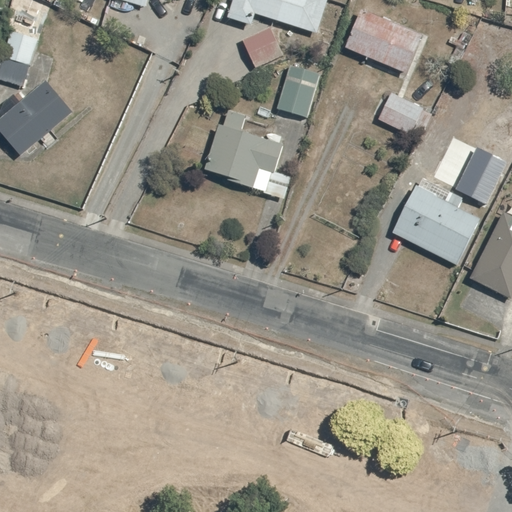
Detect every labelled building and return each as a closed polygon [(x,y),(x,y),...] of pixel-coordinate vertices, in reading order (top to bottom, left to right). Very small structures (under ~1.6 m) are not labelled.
[(0,81),(24,89),(49,8),(23,0),(21,0),(2,62),(0,60),(0,81)] [(78,0),(54,0),(52,5),(70,15),(78,0)] [(114,0),(146,9),(148,0),(114,0)] [(230,0),(225,19),(250,27),(253,15),(318,35),(328,0),(230,0)] [(422,37),(363,13),(347,51),(407,75),(422,37)] [(284,58),(273,29),(244,40),(255,69),(284,58)] [(320,75),(291,66),(278,111),(307,119),(320,75)] [(73,116),(46,85),(0,124),(0,131),(23,159),(73,116)] [(422,141),(433,118),(391,99),(380,122),(422,141)] [(273,141),(277,131),(246,119),(227,112),(204,172),(284,202),(293,180),(275,173),(284,150),(285,146),(273,141)] [(452,126),(433,118),(422,141),(416,155),(409,152),(396,180),(412,187),(391,234),(401,239),(458,267),(482,220),(459,209),(465,195),(428,178),(452,126)] [(511,218),(504,215),(473,283),(511,301),(511,218)]
